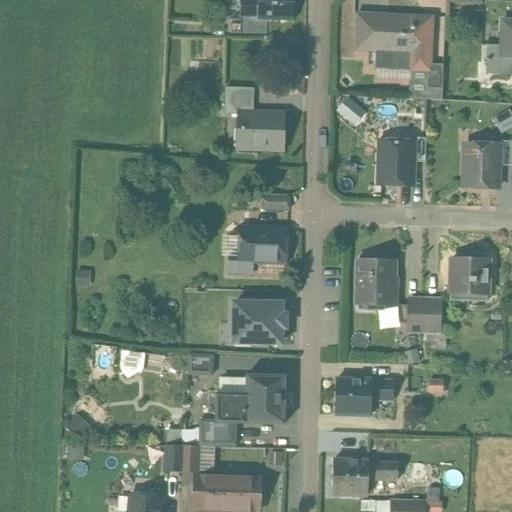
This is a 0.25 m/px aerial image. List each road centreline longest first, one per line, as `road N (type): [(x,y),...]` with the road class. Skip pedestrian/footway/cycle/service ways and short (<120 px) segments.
road 1 (residential): [(306,511),(312,214)]
road 2 (residential): [(312,214),(318,0)]
road 3 (residential): [(312,214),(511,221)]
